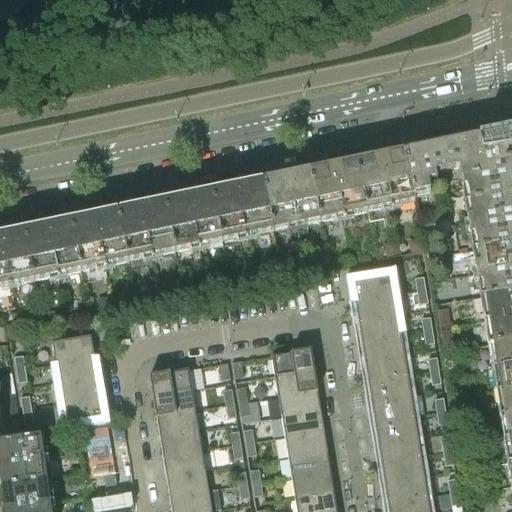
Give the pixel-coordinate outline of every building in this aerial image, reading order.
[(511,172),(511,152),(510,139),(509,133),(503,134),(477,140),(483,177),(511,172)] [(477,140),(403,155),(411,197),(427,194),(425,184),(433,183),(432,175),(457,170),(458,181),(483,177),(477,140)] [(403,155),(355,165),(365,214),(413,204),(411,197),(403,155)] [(355,165),(308,175),(318,223),(365,214),(355,165)] [(511,196),(511,172),(483,177),(458,181),(462,205),(511,196)] [(308,175),(261,185),(271,233),(318,223),(308,175)] [(261,185),(210,195),(220,244),(249,238),(271,233),(261,185)] [(210,195),(163,205),(173,254),(220,244),(210,195)] [(511,220),(511,196),(462,205),(466,228),(511,220)] [(163,205),(116,214),(126,264),(173,254),(163,205)] [(116,214),(69,224),(79,273),(126,264),(116,214)] [(511,244),(511,220),(466,228),(470,251),(511,244)] [(69,224),(22,234),(33,283),(79,273),(69,224)] [(22,234),(0,238),(0,290),(33,283),(22,234)] [(511,269),(511,244),(470,251),(474,275),(511,269)] [(511,294),(511,269),(474,275),(478,300),(511,294)] [(389,277),(351,283),(354,303),(392,297),(389,277)] [(414,281),(416,293),(424,292),(422,280),(414,281)] [(424,292),(416,293),(418,307),(427,305),(424,292)] [(511,318),(511,294),(478,300),(482,323),(511,318)] [(392,297),(354,303),(358,323),(396,317),(392,297)] [(437,313),(439,329),(451,328),(448,311),(437,313)] [(78,324),(91,321),(89,313),(76,316),(78,324)] [(396,317),(358,323),(361,343),(399,337),(396,317)] [(511,342),(511,318),(482,323),(486,347),(511,342)] [(420,321),(422,333),(431,332),(429,320),(420,321)] [(451,331),(440,333),(443,353),(454,351),(451,331)] [(431,332),(422,333),(424,347),(433,345),(431,332)] [(399,337),(361,343),(364,364),(402,357),(399,337)] [(51,345),(54,366),(93,360),(89,339),(51,345)] [(511,367),(511,342),(486,347),(490,371),(511,367)] [(270,358),(273,378),(313,372),(309,352),(270,358)] [(402,357),(364,364),(367,384),(406,378),(402,357)] [(22,358),(13,360),(15,372),(24,371),(22,358)] [(93,360),(54,366),(58,386),(96,380),(93,360)] [(427,362),(429,374),(438,372),(435,360),(427,362)] [(243,379),(240,364),(231,365),(234,381),(243,379)] [(220,383),(229,381),(227,366),(218,367),(220,383)] [(511,391),(511,367),(490,371),(494,395),(511,391)] [(24,371),(15,372),(17,385),(26,384),(24,371)] [(148,378),(152,398),(191,392),(188,371),(148,378)] [(313,372),(273,378),(277,398),(316,392),(313,372)] [(438,372),(429,374),(431,387),(440,386),(438,372)] [(406,378),(367,384),(371,404),(409,398),(406,378)] [(96,380),(58,386),(61,407),(99,401),(96,380)] [(244,389),(236,391),(238,405),(247,403),(244,389)] [(511,415),(511,391),(494,395),(498,418),(511,415)] [(191,392),(152,398),(155,418),(194,412),(191,392)] [(222,393),(224,407),(233,405),(231,392),(222,393)] [(316,392),(277,398),(277,400),(278,400),(280,418),(319,412),(316,394),(316,392)] [(13,399),(0,398),(0,443),(13,441),(13,399)] [(409,398),(371,404),(374,424),(412,418),(409,398)] [(28,399),(20,400),(22,413),(30,412),(28,399)] [(99,401),(61,407),(64,428),(103,421),(99,401)] [(433,402),(435,414),(444,413),(442,401),(433,402)] [(247,403),(238,405),(240,418),(249,417),(247,403)] [(233,405),(224,407),(226,421),(235,419),(233,405)] [(30,412),(22,413),(24,426),(32,424),(30,412)] [(194,412),(155,418),(155,420),(156,420),(159,439),(196,432),(193,414),(195,413),(194,412)] [(319,412),(280,418),(284,439),(322,432),(319,412)] [(444,413),(435,414),(438,428),(446,426),(444,413)] [(511,440),(511,415),(498,418),(502,442),(511,440)] [(412,418),(374,424),(377,445),(415,438),(412,418)] [(196,432),(159,439),(162,459),(200,452),(196,432)] [(251,432),(242,433),(244,445),(253,444),(251,432)] [(322,432),(284,439),(287,459),(325,452),(322,432)] [(229,435),(231,447),(240,446),(238,434),(229,435)] [(43,437),(13,441),(0,443),(0,465),(46,459),(43,437)] [(415,438),(377,445),(381,466),(419,459),(415,438)] [(511,464),(511,440),(502,442),(506,466),(511,464)] [(440,443),(442,455),(451,454),(449,441),(440,443)] [(253,444),(244,445),(247,459),(255,457),(253,444)] [(240,446),(231,447),(233,461),(242,460),(240,446)] [(215,469),(212,450),(203,452),(205,471),(215,469)] [(200,452),(162,459),(165,479),(203,473),(200,452)] [(325,452),(287,459),(290,479),(329,473),(325,452)] [(451,454),(442,455),(444,468),(453,467),(451,454)] [(46,459),(0,465),(0,487),(49,480),(46,459)] [(419,459),(381,466),(384,485),(422,479),(419,459)] [(258,472),(249,473),(251,485),(260,484),(258,472)] [(203,473),(165,479),(169,499),(206,493),(203,473)] [(329,473),(290,479),(294,499),(332,493),(329,473)] [(235,476),(237,488),(246,486),(244,474),(235,476)] [(422,479),(384,485),(387,505),(425,499),(422,479)] [(49,480),(0,487),(0,489),(3,509),(52,503),(49,480)] [(446,483),(448,495),(457,494),(455,481),(446,483)] [(260,484),(251,485),(253,499),(262,498),(260,484)] [(246,486),(237,488),(240,501),(248,500),(246,486)] [(217,491),(206,493),(169,499),(170,511),(215,511),(220,511),(217,491)] [(335,511),(332,493),(294,499),(295,511),(335,511)] [(457,494),(448,495),(451,508),(459,507),(457,494)] [(427,511),(425,499),(387,505),(388,511),(427,511)] [(53,511),(52,503),(3,509),(3,511),(53,511)]
